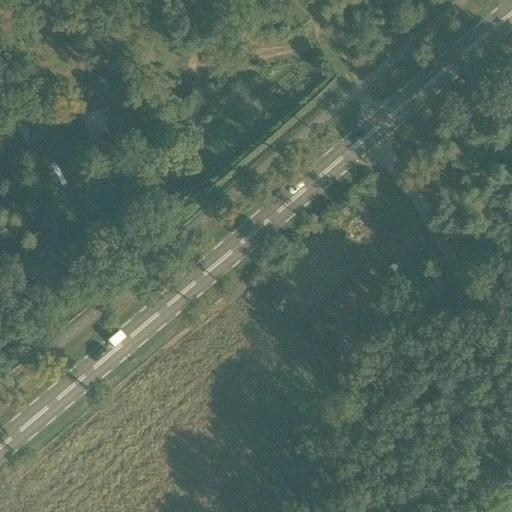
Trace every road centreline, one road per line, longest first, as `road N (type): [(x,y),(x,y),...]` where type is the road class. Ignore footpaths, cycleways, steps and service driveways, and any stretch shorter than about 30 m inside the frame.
road 1 (primary): [(0,449),(511,14)]
road 2 (track): [(511,345),(376,130)]
